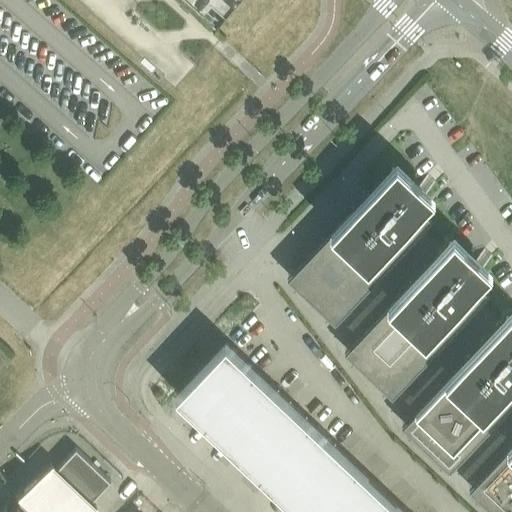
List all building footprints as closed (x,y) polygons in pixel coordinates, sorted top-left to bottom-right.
[(242,0),(183,0),(212,26),(216,29),(242,0)] [(429,216),(418,205),(433,189),(396,155),(328,226),(329,227),(285,274),(332,319),(429,216)] [(475,279),(490,263),(453,228),(385,300),(386,301),(342,348),(389,393),(486,290),(475,279)] [(511,303),(511,302),(443,374),(444,375),(400,422),(447,466),(511,397),(511,303)] [(408,511),(226,339),(176,392),(302,511),(408,511)] [(511,511),(511,435),(505,443),(506,444),(467,485),(495,511),(511,511)] [(90,511),(96,505),(90,500),(111,479),(76,446),(56,468),(50,463),(14,495),(15,496),(19,492),(22,495),(8,509),(6,507),(9,502),(8,501),(0,510),(0,511),(90,511)]
